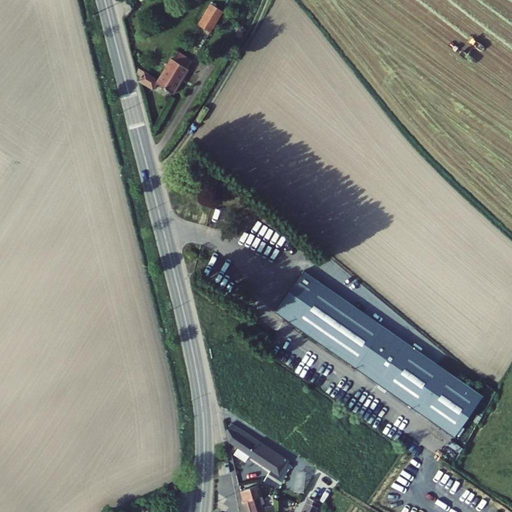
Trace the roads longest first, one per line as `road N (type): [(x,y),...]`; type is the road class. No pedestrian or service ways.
road 1 (tertiary): [(104,0),(196,368),(201,511)]
road 2 (track): [(259,0),(188,138),(150,178)]
